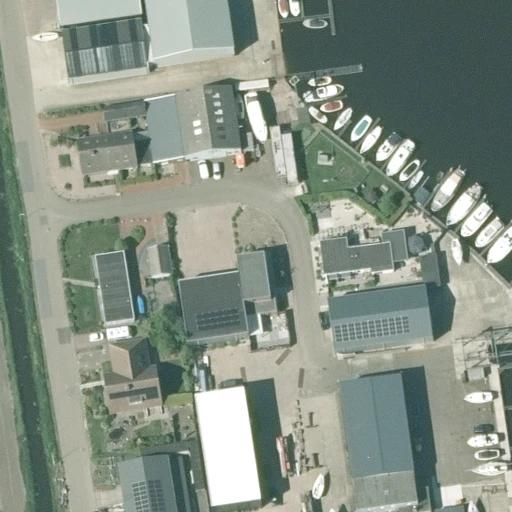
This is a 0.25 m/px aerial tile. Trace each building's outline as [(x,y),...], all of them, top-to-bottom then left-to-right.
[(57,0),(61,30),(141,19),(138,0),(57,0)] [(69,87),(149,76),(148,68),(154,67),(155,70),(234,59),(225,0),(145,0),(149,29),(143,30),(143,27),(63,38),(69,87)] [(240,156),(231,92),(144,105),(144,106),(103,112),(105,125),(146,119),(150,144),(133,147),(131,136),(77,144),(82,180),(136,172),(136,171),(185,164),(240,156)] [(408,264),(404,234),(381,238),(383,249),(346,253),(345,244),(320,247),(324,280),(371,274),(371,278),(392,276),(391,267),(408,264)] [(153,280),(172,278),(168,249),(149,252),(153,280)] [(106,328),(134,324),(123,257),(95,261),(106,328)] [(239,280),(178,289),(188,350),(249,341),(247,321),(277,317),(274,296),(270,297),(264,260),(236,264),(239,280)] [(437,276),(421,278),(423,294),(427,293),(439,292),(437,276)] [(434,344),(427,293),(423,294),(329,306),(329,308),(336,356),(336,357),(434,344)] [(169,309),(164,315),(165,322),(178,320),(176,308),(169,309)] [(150,371),(146,345),(111,351),(115,379),(105,381),(111,416),(161,408),(154,370),(150,371)] [(400,383),(341,392),(350,464),(354,487),(357,511),(430,511),(427,492),(416,494),(400,383)] [(206,493),(198,444),(139,453),(141,463),(190,456),(196,494),(206,493)] [(125,511),(189,511),(181,462),(119,472),(125,511)] [(463,511),(462,497),(436,500),(437,511),(463,511)]
